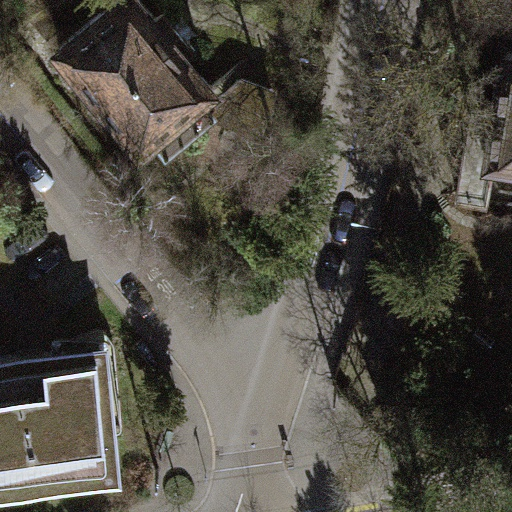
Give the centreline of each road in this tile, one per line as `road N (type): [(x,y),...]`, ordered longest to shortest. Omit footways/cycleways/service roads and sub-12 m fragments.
road 1 (residential): [(365,0),(295,301),(260,399)]
road 2 (residential): [(0,101),(162,299),(260,399)]
